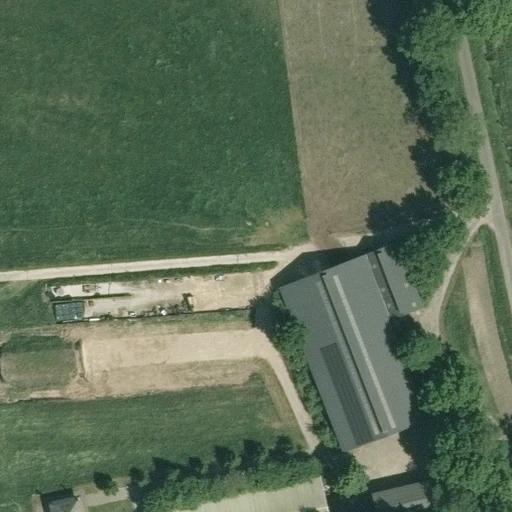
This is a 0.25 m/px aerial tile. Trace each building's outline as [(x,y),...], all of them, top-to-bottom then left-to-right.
[(348,449),(422,419),(384,322),(421,307),(397,245),(285,289),(348,449)] [(24,331),(42,331),(43,308),(24,308),(24,331)] [(439,412),(448,408),(443,394),(433,398),(439,412)] [(161,511),(326,511),(319,477),(161,510),(161,511)] [(53,511),(78,511),(76,501),(52,507),(53,511)]
